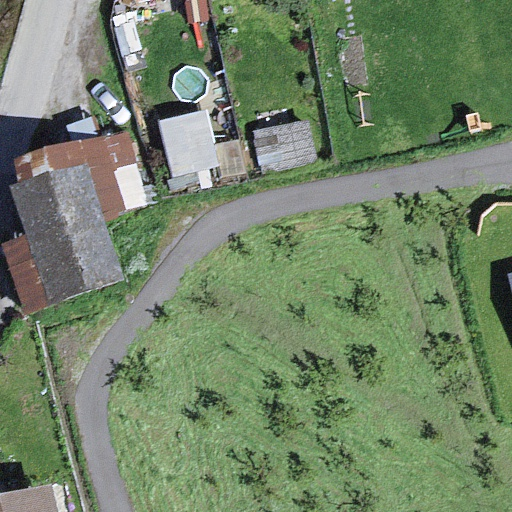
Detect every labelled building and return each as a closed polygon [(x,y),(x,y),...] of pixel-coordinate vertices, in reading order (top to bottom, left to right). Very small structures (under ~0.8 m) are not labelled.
[(90,0),(92,10),(139,0),(90,0)] [(201,118),(155,128),(167,182),(212,173),(201,118)] [(302,121),(250,131),(258,172),(310,163),(302,121)] [(127,128),(7,164),(15,193),(0,197),(0,231),(25,317),(116,291),(98,229),(152,213),(127,128)] [(36,511),(32,493),(0,500),(0,511),(36,511)]
